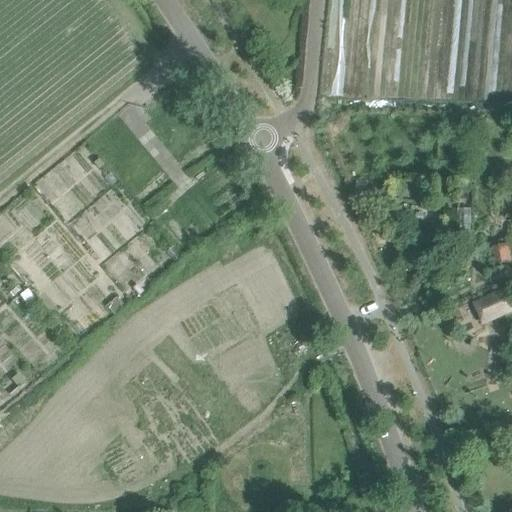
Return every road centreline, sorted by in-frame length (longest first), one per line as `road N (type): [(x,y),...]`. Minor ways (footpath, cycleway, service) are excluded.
road 1 (unclassified): [(415,511),(370,382),(257,144)]
road 2 (track): [(195,45),(0,199)]
road 3 (unclassified): [(257,144),(162,0)]
road 4 (unclassified): [(319,0),(308,101),(257,144)]
